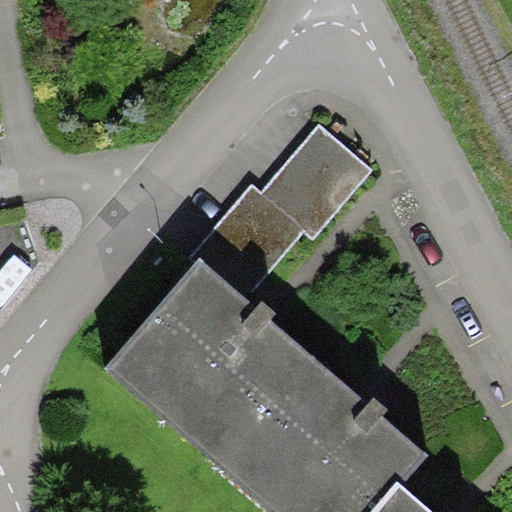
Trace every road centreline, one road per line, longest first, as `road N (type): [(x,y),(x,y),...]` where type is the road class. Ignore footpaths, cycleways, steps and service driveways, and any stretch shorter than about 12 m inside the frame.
road 1 (residential): [(321,0),(145,196),(0,378)]
road 2 (residential): [(511,332),(340,0)]
